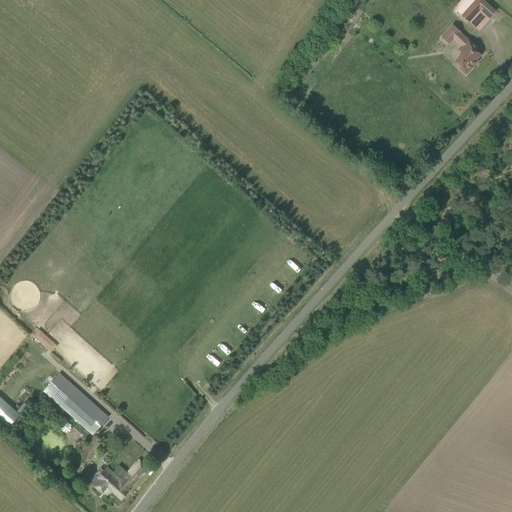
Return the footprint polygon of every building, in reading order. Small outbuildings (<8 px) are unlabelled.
[(489,18),(495,12),(481,0),(475,0),(462,15),(468,21),(479,9),(489,18)] [(452,26),(442,37),(448,44),(453,39),(461,47),(458,50),(462,53),(455,61),(461,66),(459,68),(465,74),(477,61),(475,60),(480,55),(475,50),(477,48),(467,40),(458,33),(459,32),(452,26)] [(40,328),(33,336),(52,352),(59,345),(40,328)] [(43,391),(92,434),(107,417),(58,374),(43,391)] [(0,394),(0,417),(11,428),(23,415),(0,394)] [(78,470),(101,445),(92,436),(69,461),(78,470)] [(136,478),(137,480),(146,469),(138,462),(129,472),(121,482),(106,468),(97,478),(96,476),(91,481),(101,490),(105,486),(120,499),(127,492),(125,491),(136,478)]
